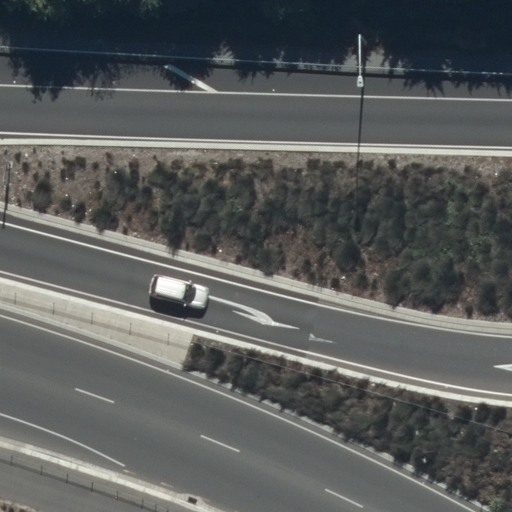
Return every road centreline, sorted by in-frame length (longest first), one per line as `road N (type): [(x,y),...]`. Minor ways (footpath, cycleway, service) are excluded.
road 1 (trunk): [(0,252),(292,328),(511,362)]
road 2 (trunk): [(0,108),(511,120)]
road 3 (trunk): [(374,511),(177,425),(0,365)]
